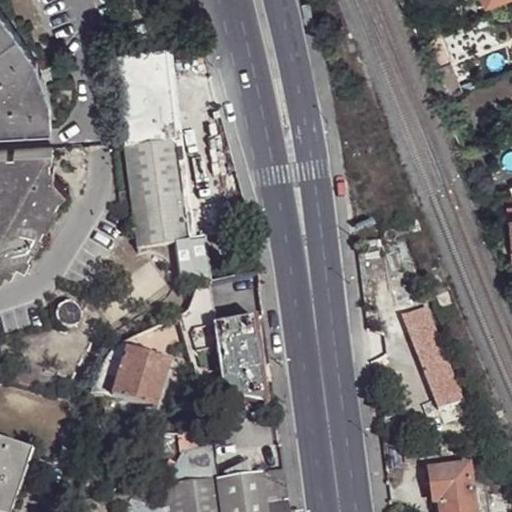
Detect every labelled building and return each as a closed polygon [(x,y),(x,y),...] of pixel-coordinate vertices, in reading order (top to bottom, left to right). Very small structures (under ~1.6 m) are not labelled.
[(0,46),(18,34),(0,9),(0,8),(0,46)] [(37,60),(18,34),(0,46),(0,100),(0,101),(0,132),(52,130),(51,99),(37,60)] [(434,69),(446,98),(459,93),(437,36),(424,41),(434,69)] [(180,195),(158,55),(106,61),(119,144),(126,194),(128,207),(134,250),(174,245),(180,280),(210,273),(205,240),(191,193),(180,195)] [(464,147),(471,163),(472,163),(477,161),(471,145),(464,147)] [(0,269),(7,269),(18,261),(26,266),(32,255),(29,253),(33,246),(35,248),(41,231),(44,232),(49,225),(45,224),(59,204),(56,202),(60,195),(67,190),(55,176),(55,165),(51,165),(51,156),(54,156),(53,148),(16,150),(15,152),(8,153),(8,150),(0,150),(0,269)] [(473,168),(480,187),(487,184),(480,165),(473,168)] [(478,197),(464,202),(469,212),(481,208),(481,205),(487,202),(482,193),(478,197)] [(117,208),(128,207),(126,194),(115,195),(117,208)] [(511,208),(503,209),(504,219),(511,219),(511,208)] [(186,314),(182,319),(212,314),(208,286),(186,314)] [(61,305),(58,307),(56,308),(54,310),(51,315),(51,321),(54,326),(58,330),(61,331),(67,332),(70,330),(75,327),(77,324),(77,322),(78,320),(78,317),(77,315),(76,311),(72,307),(71,306),(67,305),(65,305),(61,305)] [(463,393),(434,308),(416,314),(419,325),(435,372),(445,400),(463,393)] [(257,355),(262,355),(258,322),(214,328),(212,314),(182,319),(174,320),(184,351),(198,396),(221,390),(227,399),(260,405),(261,408),(264,407),(257,355)] [(174,320),(122,344),(156,354),(184,351),(174,320)] [(435,372),(419,325),(408,329),(424,376),(435,372)] [(89,395),(101,400),(103,396),(153,412),(166,365),(125,352),(122,344),(111,352),(106,358),(101,368),(89,395)] [(0,511),(8,511),(18,485),(5,478),(13,452),(0,446),(0,511)] [(179,453),(162,490),(214,483),(209,449),(179,453)] [(28,457),(13,452),(5,478),(18,485),(28,457)] [(220,482),(246,479),(244,466),(220,477),(220,482)] [(475,511),(469,466),(429,472),(434,511),(475,511)] [(281,511),(276,474),(251,478),(255,511),(156,511),(131,502),(128,511),(281,511)] [(214,483),(162,490),(164,511),(255,511),(251,478),(246,479),(220,482),(214,483)]
